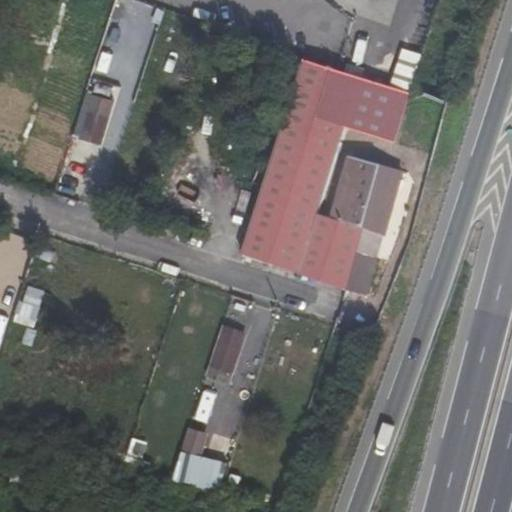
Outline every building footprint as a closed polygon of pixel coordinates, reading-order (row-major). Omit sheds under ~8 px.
[(119,0),(118,0),(103,49),(122,55),(138,6),(119,0)] [(307,60),(244,257),(348,290),(386,167),(351,155),(334,209),(324,205),(347,129),(393,145),(409,96),(383,87),(307,60)] [(112,97),(118,72),(95,67),(89,91),(112,97)] [(409,96),(411,89),(385,81),(383,87),(409,96)] [(114,102),(88,94),(74,137),(78,138),(75,148),(97,155),(114,102)] [(33,327),(42,303),(26,297),(17,321),(33,327)] [(210,376),(229,382),(244,334),(225,327),(210,376)] [(190,429),(172,483),(219,493),(229,462),(203,456),(208,433),(190,429)]
